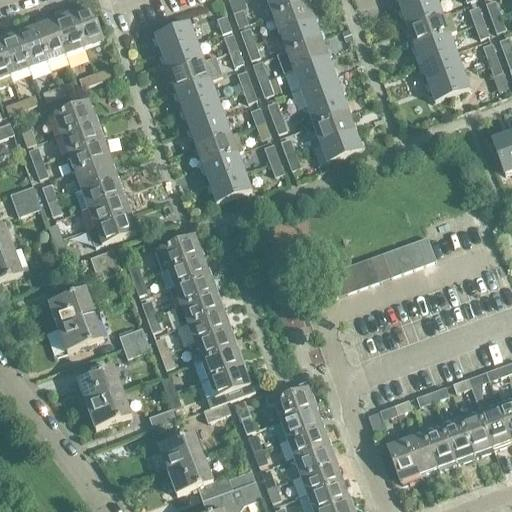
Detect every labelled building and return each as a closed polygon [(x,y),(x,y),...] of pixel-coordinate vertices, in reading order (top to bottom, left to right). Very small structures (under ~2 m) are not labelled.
[(265,0),(272,18),(307,5),(305,0),(265,0)] [(395,0),(401,13),(436,0),(435,0),(395,0)] [(442,18),(436,0),(401,13),(407,31),(442,18)] [(485,7),(491,22),(500,18),(495,4),(485,7)] [(272,18),(279,37),(314,24),(307,5),(272,18)] [(83,10),(83,12),(71,16),(84,52),(103,45),(90,9),(89,10),(88,8),(83,10)] [(469,13),(474,28),(484,25),(478,10),(469,13)] [(233,15),(238,30),(248,27),(242,12),(233,15)] [(52,21),(53,23),(66,58),(84,52),(71,16),(70,17),(69,15),(52,21)] [(222,36),(231,33),(226,18),(216,22),(222,36)] [(449,37),(442,18),(407,31),(414,50),(449,37)] [(500,18),(491,22),(496,37),(506,33),(500,18)] [(34,30),(47,65),(66,58),(53,23),(52,23),(52,21),(46,24),(47,25),(34,30)] [(314,24),(279,37),(286,55),(321,42),(314,24)] [(489,39),(484,25),(474,28),(480,43),(489,39)] [(160,59),(196,46),(189,27),(153,40),(160,59)] [(28,32),(16,37),(29,72),(47,65),(34,30),(33,28),(27,30),(28,32)] [(239,34),(245,48),(254,45),(249,30),(239,34)] [(0,40),(0,49),(11,79),(29,72),(16,37),(15,35),(0,40)] [(223,40),(228,55),(238,51),(232,36),(223,40)] [(456,55),(449,37),(414,50),(421,68),(456,55)] [(499,44),(504,59),(511,56),(511,50),(508,41),(499,44)] [(286,55),(292,73),(327,60),(321,42),(286,55)] [(250,63),(260,59),(254,45),(245,48),(250,63)] [(202,64),(196,46),(160,59),(167,77),(202,64)] [(483,50),(488,65),(497,62),(492,47),(483,50)] [(0,89),(13,85),(11,79),(0,49),(0,89)] [(234,69),(243,66),(238,51),(228,55),(234,69)] [(463,73),(456,55),(421,68),(428,86),(463,73)] [(327,60),(292,73),(299,92),(334,79),(327,60)] [(502,76),(497,62),(488,65),(493,80),(502,76)] [(209,83),(202,64),(167,77),(174,96),(209,83)] [(253,71),(259,85),(268,82),(263,67),(253,71)] [(108,71),(93,76),(97,86),(112,80),(108,71)] [(236,77),(242,91),(251,88),(246,73),(236,77)] [(470,92),(463,73),(428,86),(435,105),(470,92)] [(79,82),(82,91),(97,86),(93,76),(79,82)] [(299,92),(306,110),(341,97),(334,79),(299,92)] [(264,100),(274,96),(268,82),(259,85),(264,100)] [(216,101),(209,83),(174,96),(181,114),(216,101)] [(71,85),(57,90),(60,99),(75,94),(71,85)] [(247,106),(257,102),(251,88),(242,91),(247,106)] [(42,95),(45,105),(60,99),(57,90),(42,95)] [(341,97),(306,110),(313,128),(348,116),(341,97)] [(34,98),(20,104),(23,113),(37,108),(34,98)] [(223,120),(216,101),(181,114),(187,133),(223,120)] [(5,109),(9,118),(23,113),(20,104),(5,109)] [(267,108),(272,122),(282,119),(276,104),(267,108)] [(54,119),(61,138),(97,125),(97,124),(99,123),(97,118),(95,118),(90,106),(54,119)] [(250,114),(256,128),(265,125),(260,110),(250,114)] [(313,128),(320,147),(354,134),(348,116),(313,128)] [(278,137),(287,133),(282,119),(272,122),(278,137)] [(229,138),(223,120),(187,133),(194,151),(229,138)] [(99,124),(97,125),(61,138),(68,157),(106,142),(99,124)] [(261,143),(271,139),(265,125),(256,128),(261,143)] [(10,126),(0,130),(0,143),(14,138),(10,126)] [(22,135),(28,151),(37,147),(31,132),(22,135)] [(361,153),(354,134),(320,147),(327,166),(361,153)] [(511,175),(511,140),(510,136),(491,143),(505,178),(511,175)] [(236,157),(229,138),(194,151),(201,170),(236,157)] [(280,145),(286,159),(296,156),(290,141),(280,145)] [(71,164),(75,175),(112,161),(108,149),(106,150),(106,149),(108,148),(106,142),(68,157),(62,159),(64,164),(67,166),(71,164)] [(264,151),(269,165),(279,162),(273,147),(264,151)] [(29,154),(34,169),(43,166),(38,151),(29,154)] [(301,170),(296,156),(286,159),(291,174),(301,170)] [(201,170),(208,188),(243,175),(236,157),(201,170)] [(112,161),(75,175),(81,193),(117,180),(112,167),(114,167),(112,161)] [(284,176),(279,162),(269,165),(275,180),(284,176)] [(49,180),(43,166),(34,169),(40,183),(49,180)] [(250,195),(243,175),(208,188),(215,207),(250,195)] [(82,214),(88,212),(126,198),(121,186),(120,187),(119,186),(121,185),(119,179),(117,180),(81,193),(75,195),(82,214)] [(43,191),(48,206),(57,203),(52,188),(43,191)] [(37,201),(33,190),(11,198),(15,209),(37,201)] [(88,232),(89,233),(95,230),(132,216),(131,212),(129,213),(126,204),(128,203),(126,198),(88,212),(95,230),(88,232)] [(37,201),(15,209),(19,220),(41,212),(37,201)] [(57,203),(48,206),(53,220),(62,217),(57,203)] [(132,216),(95,230),(89,233),(96,252),(138,236),(137,235),(139,234),(134,219),(132,220),(131,219),(133,218),(132,216)] [(48,231),(54,246),(63,242),(58,228),(48,231)] [(0,259),(14,254),(5,229),(0,231),(0,259)] [(167,271),(202,258),(204,257),(197,240),(195,240),(160,252),(158,249),(153,251),(161,273),(167,271)] [(427,241),(419,243),(416,245),(424,268),(436,264),(427,241)] [(63,242),(54,246),(59,260),(68,257),(63,242)] [(424,268),(416,245),(405,248),(414,273),(424,268)] [(414,273),(405,248),(394,252),(403,277),(414,273)] [(403,277),(394,252),(383,256),(392,281),(403,277)] [(122,277),(113,253),(90,261),(99,285),(122,277)] [(14,254),(0,259),(0,287),(23,278),(14,254)] [(392,281),(383,256),(372,260),(381,285),(392,281)] [(206,270),(202,258),(167,271),(174,289),(208,276),(208,275),(210,275),(208,269),(206,270)] [(372,260),(361,264),(370,289),(381,285),(372,260)] [(361,264),(350,268),(359,292),(370,289),(361,264)] [(128,270),(133,284),(142,280),(137,267),(128,270)] [(348,296),(359,292),(350,268),(339,272),(348,296)] [(67,282),(62,270),(40,278),(45,290),(67,282)] [(339,272),(328,276),(337,301),(348,296),(339,272)] [(174,289),(181,308),(215,295),(218,294),(211,275),(208,276),(174,289)] [(325,305),(337,301),(328,276),(316,280),(325,305)] [(142,280),(133,284),(138,299),(147,296),(142,280)] [(132,304),(127,292),(120,295),(124,307),(132,304)] [(59,331),(95,318),(86,294),(50,307),(59,331)] [(216,297),(215,295),(181,308),(188,327),(223,314),(225,313),(219,296),(216,297)] [(141,307),(146,320),(155,317),(150,303),(141,307)] [(223,315),(223,314),(188,327),(195,345),(230,333),(232,331),(226,314),(223,315)] [(155,317),(146,320),(152,335),(161,332),(155,317)] [(95,318),(59,331),(68,355),(104,342),(95,318)] [(119,340),(123,352),(146,343),(142,331),(119,340)] [(230,333),(195,345),(188,348),(195,367),(236,351),(239,350),(232,332),(230,333)] [(155,343),(160,358),(170,354),(164,339),(155,343)] [(123,352),(127,362),(151,354),(146,343),(123,352)] [(237,352),(236,351),(195,367),(194,367),(201,386),(243,370),(243,369),(246,368),(239,351),(237,352)] [(176,369),(170,354),(160,358),(166,372),(176,369)] [(246,369),(243,370),(201,386),(208,405),(216,402),(253,388),(246,369)] [(494,383),(508,378),(505,369),(491,374),(494,383)] [(86,408),(122,395),(113,371),(77,384),(86,408)] [(483,377),(468,382),(471,391),(486,386),(483,377)] [(161,383),(167,397),(176,394),(170,379),(161,383)] [(457,397),(471,391),(468,382),(453,388),(457,397)] [(281,424),(316,412),(318,411),(311,393),(309,393),(307,385),(265,400),(268,408),(274,406),(281,424)] [(446,390),(431,396),(434,405),(449,400),(446,390)] [(176,394),(167,397),(172,412),(181,408),(176,394)] [(122,395),(86,408),(95,433),(131,419),(122,395)] [(420,410),(434,405),(431,396),(416,401),(420,410)] [(511,444),(498,409),(496,403),(479,409),(481,415),(480,415),(493,451),(494,452),(511,446),(511,444)] [(511,403),(498,409),(511,444),(511,403)] [(409,404),(394,409),(397,418),(412,413),(409,404)] [(230,416),(226,405),(203,413),(207,424),(230,416)] [(397,418),(394,409),(368,419),(374,438),(386,434),(383,424),(397,418)] [(493,451),(480,415),(481,415),(479,409),(460,416),(462,422),(461,422),(475,458),(475,459),(493,453),(493,451)] [(171,412),(149,420),(153,432),(175,423),(171,412)] [(320,423),(316,412),(281,424),(288,443),(322,430),(322,429),(324,429),(322,423),(320,423)] [(460,416),(442,423),(444,429),(443,429),(456,465),(457,466),(475,460),(474,458),(475,458),(461,422),(462,422),(460,416)] [(249,418),(240,421),(246,436),(255,432),(249,418)] [(435,432),(425,436),(438,471),(438,473),(456,466),(456,465),(443,429),(444,429),(442,423),(433,427),(435,432)] [(327,443),(322,430),(288,443),(294,461),(329,448),(331,447),(329,442),(327,443)] [(167,474),(205,460),(196,435),(158,449),(167,474)] [(256,436),(247,439),(253,454),(262,451),(256,436)] [(425,436),(406,442),(420,480),(425,478),(424,476),(438,471),(425,436)] [(406,442),(387,449),(400,485),(401,485),(402,486),(420,480),(406,442)] [(329,448),(294,461),(301,479),(336,466),(338,466),(331,448),(329,448)] [(262,451),(253,454),(258,468),(267,465),(262,451)] [(205,460),(167,474),(176,498),(213,483),(205,460)] [(340,478),(336,466),(301,479),(308,497),(342,485),(342,484),(344,483),(342,477),(340,478)] [(227,482),(232,493),(255,484),(251,473),(227,482)] [(266,491),(275,487),(270,473),(261,476),(266,491)] [(255,484),(232,493),(202,504),(204,511),(241,511),(243,509),(261,502),(255,484)] [(351,502),(349,496),(347,497),(342,485),(308,497),(312,511),(324,511),(349,503),(349,502),(351,502)] [(271,505),(280,502),(275,487),(266,491),(271,505)] [(324,511),(354,511),(351,502),(349,503),(324,511)]
